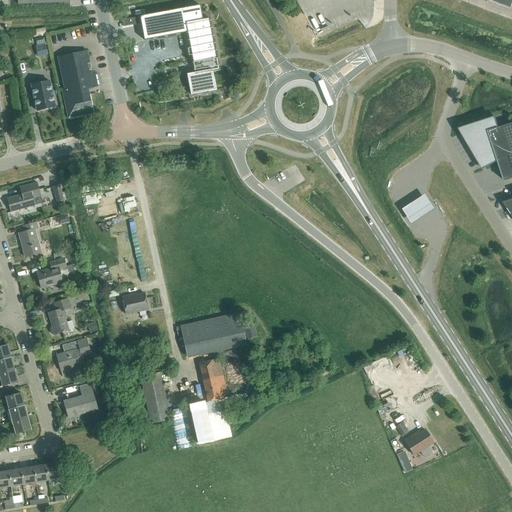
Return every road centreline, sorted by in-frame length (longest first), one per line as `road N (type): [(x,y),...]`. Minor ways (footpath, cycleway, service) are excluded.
road 1 (unclassified): [(511,476),(405,313),(248,179),(229,130)]
road 2 (primary): [(511,436),(367,213)]
road 3 (unclassified): [(467,57),(440,137),(511,247)]
road 4 (unclassified): [(175,358),(131,148)]
road 5 (residential): [(0,454),(38,447),(48,431),(17,314)]
road 6 (unclassified): [(128,133),(99,0)]
road 7 (tertiary): [(0,164),(128,133)]
